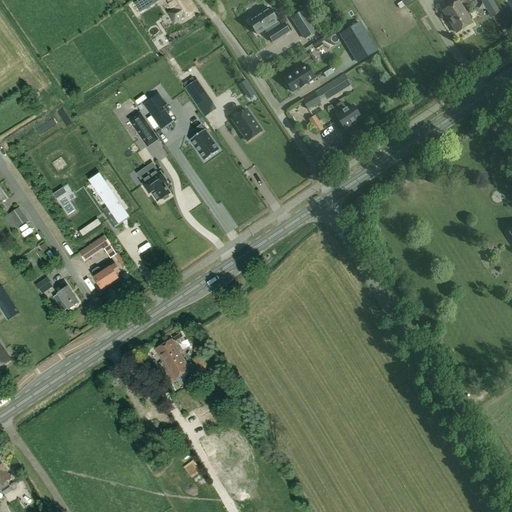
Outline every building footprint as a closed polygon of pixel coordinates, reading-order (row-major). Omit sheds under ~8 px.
[(138,0),(133,3),(139,12),(158,0),(138,0)] [(187,0),(170,0),(168,2),(173,10),(167,13),(174,24),(194,11),(187,0)] [(459,2),(443,11),(457,33),(471,25),(463,13),(465,12),(459,2)] [(290,32),(285,23),(280,27),(277,22),(278,22),(270,8),(262,13),(261,12),(257,13),(254,15),(252,17),(253,19),(249,21),(258,35),(266,29),(269,34),(268,34),(273,43),(290,32)] [(305,39),(317,31),(304,11),(292,18),(305,39)] [(341,35),(359,63),(378,51),(360,23),(341,35)] [(307,65),(285,79),(287,82),(285,84),(289,90),(291,90),(293,93),(299,89),(300,89),(309,83),(315,79),(307,65)] [(343,75),(319,89),(325,99),(349,84),(343,75)] [(246,80),(240,84),(249,98),(255,94),(246,80)] [(196,81),(184,89),(204,117),(216,109),(196,81)] [(303,101),(308,110),(321,102),(316,93),(303,101)] [(336,116),(344,129),(352,124),(351,123),(361,117),(354,106),(347,110),(342,102),(337,105),(341,113),(336,116)] [(135,108),(125,115),(143,141),(153,134),(135,108)] [(247,110),(233,119),(247,141),(262,131),(247,110)] [(155,122),(161,129),(173,121),(168,113),(167,114),(155,122)] [(324,130),(320,124),(314,128),(318,134),(324,130)] [(197,135),(188,141),(203,161),(218,150),(201,125),(194,130),(197,135)] [(325,138),(333,133),(330,129),(322,134),(325,138)] [(145,180),(141,182),(142,184),(143,185),(143,186),(146,190),(149,194),(150,193),(151,192),(154,197),(157,202),(159,201),(160,199),(161,200),(162,199),(163,200),(164,200),(164,201),(166,199),(168,198),(168,196),(168,195),(169,194),(168,193),(167,191),(166,190),(166,189),(165,188),(166,187),(168,186),(167,184),(165,182),(166,182),(163,178),(160,174),(159,172),(158,171),(157,171),(155,168),(153,166),(149,168),(145,171),(147,174),(149,177),(145,180)] [(102,180),(94,186),(99,194),(108,206),(102,210),(108,219),(114,227),(118,225),(122,222),(119,218),(122,216),(126,213),(114,196),(102,180)] [(9,215),(18,228),(28,221),(19,208),(9,215)] [(82,236),(94,228),(91,223),(79,232),(82,236)] [(104,236),(78,253),(84,262),(104,249),(106,253),(112,249),(109,245),(110,245),(104,236)] [(94,278),(93,279),(101,291),(119,280),(116,276),(120,274),(115,266),(111,269),(111,268),(103,273),(100,270),(97,269),(93,272),(92,275),(94,278)] [(41,295),(53,287),(47,278),(40,283),(37,280),(33,283),(41,295)] [(57,295),(53,298),(63,311),(67,309),(68,311),(79,304),(67,287),(66,288),(64,284),(59,287),(61,291),(57,294),(57,295)] [(4,302),(0,304),(0,307),(4,313),(8,320),(13,317),(18,313),(13,306),(9,299),(4,302)] [(162,362),(178,352),(182,350),(179,344),(184,341),(180,334),(155,350),(162,362)] [(0,346),(0,367),(10,361),(0,346)] [(178,352),(162,362),(173,381),(193,369),(190,364),(187,366),(178,352)] [(202,377),(215,370),(205,353),(193,361),(202,377)] [(231,439),(236,450),(252,443),(247,432),(231,439)] [(220,465),(223,470),(239,460),(228,441),(211,451),(220,464),(218,465),(218,466),(220,465)] [(239,460),(223,470),(226,474),(224,475),(224,476),(226,475),(234,489),(250,479),(239,460)] [(1,488),(6,496),(12,491),(6,482),(11,479),(9,476),(8,476),(0,463),(0,484),(2,488),(1,488)] [(260,490),(264,497),(249,506),(253,511),(280,511),(282,511),(278,504),(288,499),(282,488),(286,486),(280,478),(260,490)]
